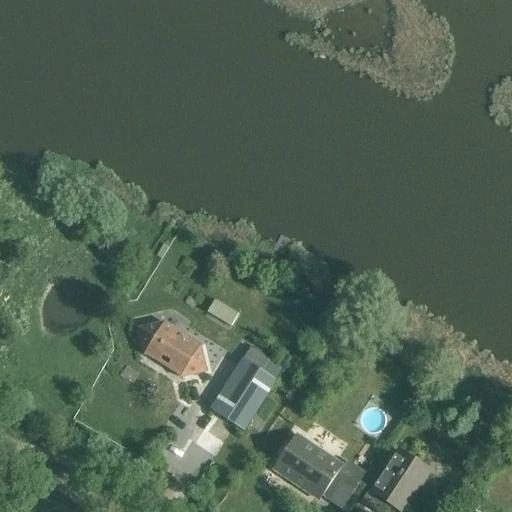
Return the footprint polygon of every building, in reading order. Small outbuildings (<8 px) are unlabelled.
[(207,314),(231,329),(239,316),(215,302),(207,314)] [(144,356),(169,351),(169,353),(173,355),(175,354),(180,379),(206,373),(200,347),(194,349),(184,343),(183,336),(167,340),(164,324),(138,330),(144,356)] [(210,411),(244,433),(276,382),(242,360),(210,411)] [(273,471),(320,502),(342,468),(296,436),(273,471)] [(421,487),(430,473),(398,452),(371,494),(368,492),(360,504),(372,511),(388,511),(391,509),(395,511),(404,511),(419,491),(434,501),(437,497),(421,487)] [(353,494),(360,484),(346,475),(339,485),(353,494)]
